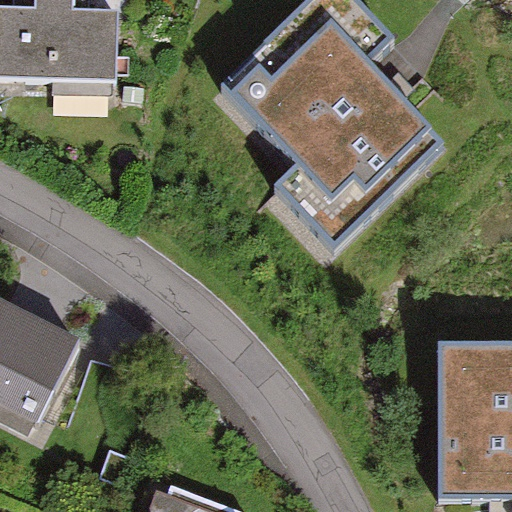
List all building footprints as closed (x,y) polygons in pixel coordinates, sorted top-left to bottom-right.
[(122,0),(0,0),(0,85),(123,85),(122,0)] [(394,46),(350,0),(317,0),(222,89),(297,170),(276,190),(336,254),(449,150),(372,67),(394,46)] [(0,357),(16,316),(0,309),(0,357)] [(0,411),(53,432),(87,343),(16,316),(0,357),(0,411)] [(511,346),(438,347),(438,502),(502,502),(511,502),(511,346)]
